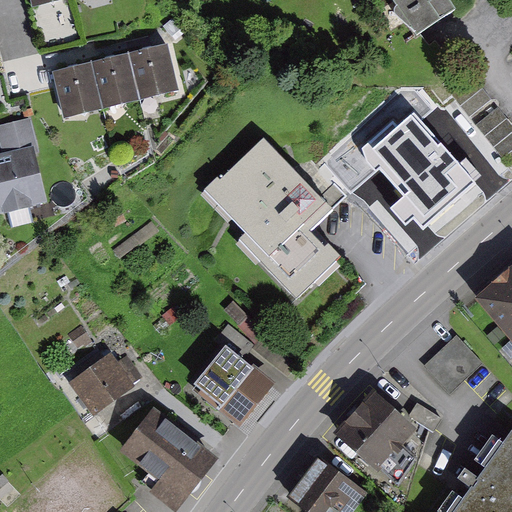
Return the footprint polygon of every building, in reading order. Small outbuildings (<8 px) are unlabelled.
[(376,0),(378,2),(381,0),(404,0),(429,34),(464,9),(457,0),(376,0)] [(181,44),(141,53),(153,98),(192,88),(181,44)] [(141,53),(102,63),(113,108),(153,98),(141,53)] [(102,63),(62,73),(73,118),(113,108),(102,63)] [(450,85),(477,119),(498,102),(471,69),(450,85)] [(424,136),(390,105),(354,144),(388,175),(424,136)] [(483,124),(510,157),(511,155),(511,117),(504,107),(483,124)] [(10,155),(44,147),(37,118),(3,126),(10,155)] [(320,231),(320,230),(335,216),(264,140),(213,188),(254,232),(245,241),(303,303),(348,261),(320,231)] [(10,155),(0,157),(0,213),(56,201),(44,147),(10,155)] [(494,186),(452,149),(393,214),(434,252),(494,186)] [(511,272),(485,298),(511,327),(511,272)] [(87,325),(74,333),(84,351),(97,343),(87,325)] [(487,359),(459,336),(427,372),(455,396),(464,385),(487,359)] [(284,386),(240,352),(205,397),(249,431),(284,386)] [(144,386),(122,356),(83,383),(105,414),(144,386)] [(431,419),(392,385),(350,433),(390,467),(431,419)] [(221,464),(166,415),(131,454),(186,502),(221,464)] [(511,511),(511,441),(457,511),(511,511)] [(381,511),(387,504),(328,460),(301,496),(323,511),(381,511)]
